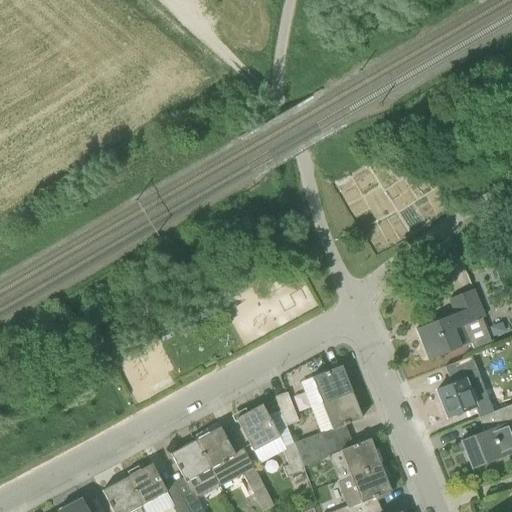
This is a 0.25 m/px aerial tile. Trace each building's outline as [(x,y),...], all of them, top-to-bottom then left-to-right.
[(471,347),(488,339),(481,319),(484,318),(473,290),(449,299),(454,314),(416,329),(428,361),(469,344),(471,347)] [(478,418),(493,412),(484,391),(471,356),(443,368),(451,385),(435,391),(446,418),(474,407),(478,418)] [(351,392),(341,366),(311,378),(321,404),(351,392)] [(362,419),(351,392),(321,404),(331,429),(332,430),(362,419)] [(286,427),(298,422),(287,394),(274,399),(286,427)] [(279,438),(268,418),(261,405),(235,419),(253,451),(279,438)] [(511,407),(511,405),(493,412),(478,418),(484,433),(461,442),(471,468),(511,452),(511,407)] [(220,427),(195,440),(220,487),(242,476),(252,495),(264,489),(242,449),(234,454),(220,427)] [(336,440),(332,430),(331,429),(293,444),(298,455),(336,440)] [(370,439),(340,451),(350,477),(380,465),(370,439)] [(203,511),(196,500),(220,487),(195,440),(170,454),(183,477),(173,482),(180,495),(189,511),(203,511)] [(340,451),(336,440),(298,455),(303,468),(328,458),(327,456),(340,451)] [(298,455),(293,444),(284,448),(285,451),(282,452),(288,466),(282,468),(286,479),(304,472),(303,468),(298,455)] [(141,507),(167,493),(164,487),(151,464),(126,478),(141,507)] [(333,511),(364,511),(361,503),(391,492),(380,465),(350,477),(337,482),(347,507),(333,511)] [(131,511),(141,507),(126,478),(101,491),(112,511),(131,511)] [(268,498),(264,489),(252,495),(257,504),(268,498)] [(189,511),(180,495),(171,500),(175,507),(172,508),(174,511),(189,511)] [(62,511),(88,511),(83,501),(62,511)]
